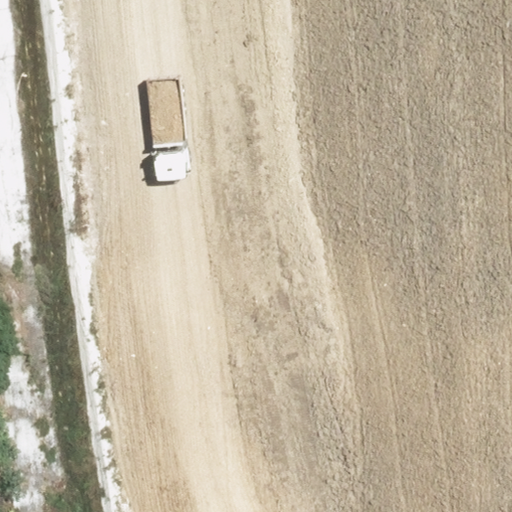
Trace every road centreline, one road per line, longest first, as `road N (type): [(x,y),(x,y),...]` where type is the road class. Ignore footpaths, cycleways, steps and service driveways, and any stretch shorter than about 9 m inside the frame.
road 1 (residential): [(389,0),(470,511)]
road 2 (residential): [(369,511),(293,0)]
